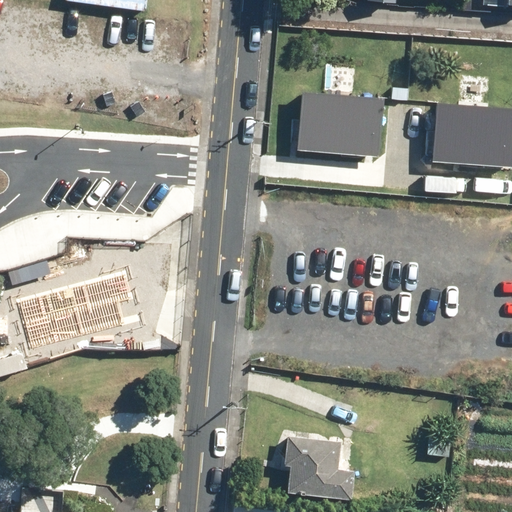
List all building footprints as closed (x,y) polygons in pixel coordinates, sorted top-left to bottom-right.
[(384,100),(303,93),(298,150),(379,158),(384,100)] [(511,109),(437,103),(432,162),(511,168),(511,109)] [(0,257),(57,248),(55,232),(0,241),(0,257)] [(141,320),(127,275),(25,305),(38,350),(141,320)] [(340,438),(285,434),(282,463),(288,464),(285,492),(351,497),(353,470),(338,468),(340,438)] [(451,437),(425,435),(423,457),(449,459),(451,437)]
